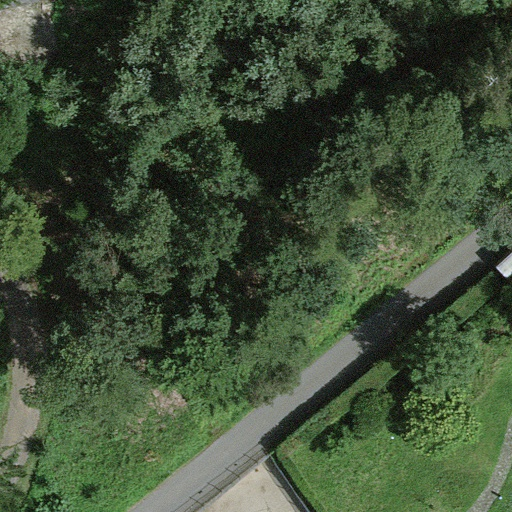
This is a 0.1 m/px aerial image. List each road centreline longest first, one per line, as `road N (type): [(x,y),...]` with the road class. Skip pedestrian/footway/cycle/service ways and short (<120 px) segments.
road 1 (unclassified): [(511,200),(133,511)]
road 2 (track): [(0,267),(34,372),(0,491)]
